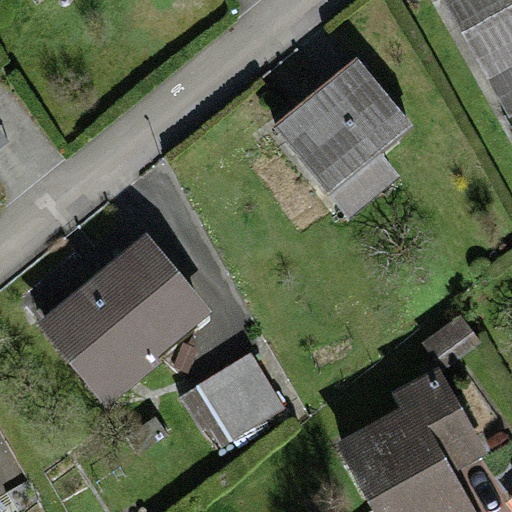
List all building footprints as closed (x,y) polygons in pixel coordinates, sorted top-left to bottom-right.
[(511,0),(432,0),(493,112),(511,101),(511,0)] [(357,68),(274,135),(346,224),(391,189),(367,159),(406,128),(357,68)] [(136,236),(35,318),(102,400),(203,319),(136,236)] [(467,377),(371,426),(414,511),(501,511),(454,417),(480,404),(467,377)] [(0,440),(0,507),(33,481),(0,440)]
